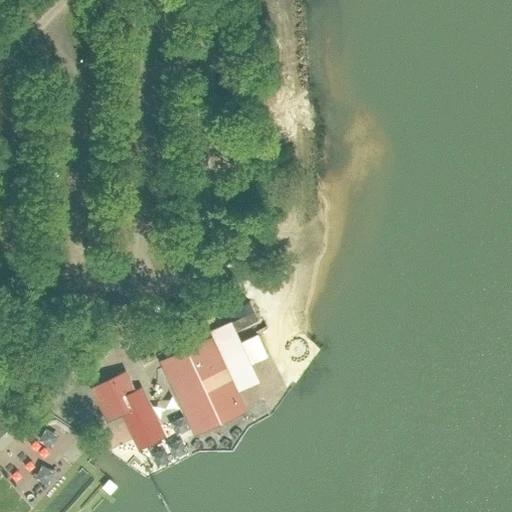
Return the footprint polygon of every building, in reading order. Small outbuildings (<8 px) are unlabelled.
[(257,319),(248,301),(218,315),(227,334),(257,319)] [(185,330),(191,345),(213,334),(206,320),(203,321),(185,330)] [(165,363),(192,423),(238,402),(210,342),(165,363)] [(95,388),(104,407),(117,400),(135,438),(158,427),(140,390),(132,393),(123,375),(95,388)] [(42,504),(90,447),(51,414),(2,470),(42,504)]
